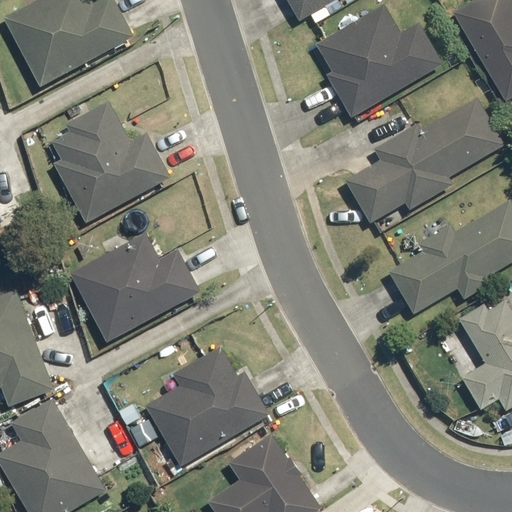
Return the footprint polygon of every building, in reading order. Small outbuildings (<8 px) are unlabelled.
[(40,0),(8,17),(45,87),(139,37),(119,0),(102,0),(98,3),(96,0),(40,0)] [(338,0),(292,0),(304,20),(338,0)] [(511,0),(477,0),(459,11),(511,100),(511,99),(511,0)] [(331,74),(356,117),(448,63),(424,22),(406,32),(389,3),(321,42),(337,70),(331,74)] [(350,180),(375,223),(411,202),(415,209),(459,184),(454,176),(509,145),(482,97),(426,130),(422,123),(379,148),(385,159),(350,180)] [(57,163),(90,223),(175,176),(151,133),(136,141),(114,100),(71,123),(75,130),(57,140),(67,158),(57,163)] [(393,271),(419,314),(463,288),(469,299),(496,283),(492,276),(511,264),(511,200),(460,232),(456,225),(424,244),(428,250),(393,271)] [(75,273),(112,342),(207,291),(183,248),(165,258),(151,232),(75,273)] [(59,389),(22,289),(0,297),(0,389),(7,387),(14,406),(59,389)] [(467,376),(486,409),(504,399),(511,410),(511,409),(511,302),(511,300),(493,310),(489,303),(464,318),(490,363),(467,376)] [(150,405),(186,466),(275,414),(249,371),(243,374),(225,346),(179,373),(186,384),(150,405)] [(74,511),(112,490),(58,398),(16,422),(26,440),(1,454),(34,511),(74,511)] [(293,457),(277,433),(233,461),(245,479),(213,500),(221,511),(322,511),(327,509),(305,475),(308,474),(296,455),(293,457)] [(0,470),(0,505),(0,504),(0,503),(13,498),(2,470),(0,470)]
